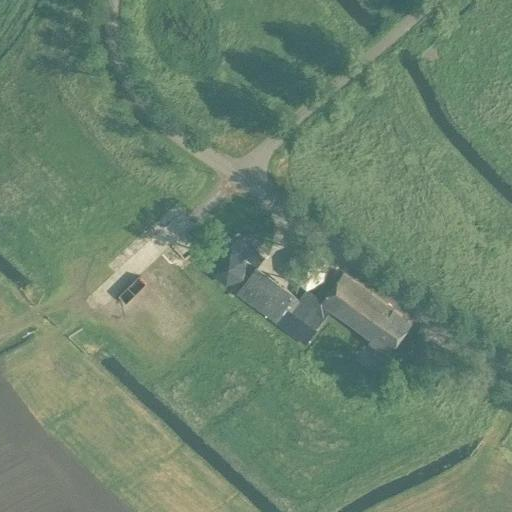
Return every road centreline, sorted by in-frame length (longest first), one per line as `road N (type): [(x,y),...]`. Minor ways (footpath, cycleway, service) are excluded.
road 1 (unclassified): [(511,369),(236,175)]
road 2 (unclassified): [(434,0),(236,175)]
road 3 (unclassified): [(236,175),(138,98),(116,57),(113,0)]
